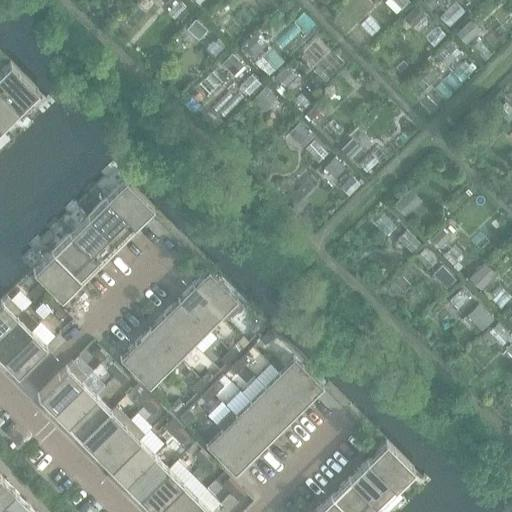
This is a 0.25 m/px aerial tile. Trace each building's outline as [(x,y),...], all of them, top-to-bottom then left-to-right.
[(372,0),(372,1),(387,18),(406,0),(372,0)] [(415,7),(404,18),(412,26),(423,14),(415,7)] [(194,19),(187,28),(198,38),(206,30),(200,24),(202,21),(198,17),(195,20),(194,19)] [(470,21),(456,34),(464,42),(478,30),(470,21)] [(253,33),(240,46),(249,55),(262,42),(253,33)] [(450,43),(436,57),(445,66),(459,52),(450,43)] [(231,53),(221,63),(233,74),(242,65),(231,53)] [(38,90),(10,62),(0,71),(0,90),(19,109),(38,90)] [(287,66),(276,77),(285,86),(296,75),(287,66)] [(264,87),(255,96),(265,106),(274,97),(264,87)] [(19,109),(0,90),(0,126),(1,127),(19,109)] [(313,107),(304,116),(307,119),(310,117),(315,121),(321,115),(313,107)] [(299,123),(290,132),(302,144),(311,135),(299,123)] [(352,139),(341,149),(349,157),(359,146),(352,139)] [(333,157),(324,166),(335,177),(344,167),(333,157)] [(153,206),(125,177),(106,196),(134,225),(153,206)] [(409,190),(395,203),(406,214),(420,201),(409,190)] [(134,225),(106,196),(87,214),(116,243),(134,225)] [(116,243),(87,214),(69,233),(98,261),(116,243)] [(405,227),(397,236),(411,250),(419,241),(405,227)] [(441,229),(431,238),(439,246),(448,237),(441,229)] [(98,261),(69,233),(51,251),(80,279),(98,261)] [(80,279),(51,251),(32,269),(47,285),(61,298),(80,279)] [(484,262),(468,278),(480,289),(495,273),(484,262)] [(441,266),(433,274),(446,286),(453,278),(441,266)] [(242,304),(208,269),(192,284),(222,314),(227,319),(242,304)] [(34,297),(43,289),(37,283),(28,292),(34,297)] [(222,314),(192,284),(178,299),(207,328),(222,314)] [(0,331),(17,315),(22,310),(7,295),(2,300),(0,301),(0,331)] [(55,306),(47,297),(41,303),(49,311),(55,306)] [(207,328),(178,299),(163,313),(193,343),(207,328)] [(478,303),(466,314),(481,329),(492,318),(478,303)] [(64,314),(55,306),(49,311),(58,320),(64,314)] [(193,343),(163,313),(149,327),(179,357),(193,343)] [(0,357),(2,359),(31,329),(17,315),(0,331),(0,357)] [(255,334),(264,325),(258,320),(249,328),(255,334)] [(179,357),(149,327),(135,342),(164,372),(179,357)] [(17,374),(46,345),(31,329),(2,359),(17,374)] [(265,344),(273,335),(268,330),(259,338),(265,344)] [(234,355),(242,346),(237,341),(228,349),(234,355)] [(164,372),(135,342),(119,357),(149,387),(164,372)] [(511,357),(499,346),(486,361),(508,380),(511,374),(511,357)] [(106,356),(97,348),(91,353),(100,362),(106,356)] [(225,363),(234,355),(228,349),(219,358),(225,363)] [(243,365),(252,356),(246,351),(238,359),(243,365)] [(323,385),(293,356),(278,371),(308,400),(323,385)] [(235,373),(243,365),(238,359),(229,368),(235,373)] [(52,410),(81,380),(87,375),(71,360),(36,394),(52,410)] [(120,371),(111,362),(106,368),(114,376),(120,371)] [(205,384),(213,375),(208,369),(199,378),(205,384)] [(128,379),(120,371),(114,376),(123,385),(128,379)] [(308,400),(278,371),(264,385),(293,415),(308,400)] [(196,392),(205,384),(199,378),(190,386),(196,392)] [(214,394),(223,385),(217,379),(209,388),(214,394)] [(66,424),(96,395),(81,380),(52,410),(66,424)] [(293,415),(264,385),(249,399),(279,429),(293,415)] [(206,402),(214,394),(209,388),(200,396),(206,402)] [(148,400),(140,391),(134,397),(143,405),(148,400)] [(81,439),(110,409),(96,395),(66,424),(81,439)] [(175,413),(184,404),(178,399),(169,407),(175,413)] [(279,429),(249,399),(235,414),(264,444),(279,429)] [(157,408),(148,400),(143,405),(151,414),(157,408)] [(95,453),(130,418),(115,404),(110,409),(81,439),(95,453)] [(185,423),(193,414),(188,409),(179,417),(185,423)] [(264,444),(235,414),(230,409),(216,423),(221,428),(220,428),(250,458),(264,444)] [(109,467),(139,438),(144,433),(130,418),(95,453),(109,467)] [(177,429),(169,420),(163,426),(172,434),(177,429)] [(250,458),(220,428),(205,443),(234,473),(250,458)] [(186,437),(177,429),(172,434),(180,443),(186,437)] [(124,482),(153,452),(139,438),(109,467),(124,482)] [(414,469),(385,440),(366,459),(395,488),(414,469)] [(207,458),(198,450),(193,455),(201,464),(207,458)] [(138,496),(168,467),(153,452),(124,482),(138,496)] [(215,467),(207,458),(201,464),(210,472),(215,467)] [(395,488),(366,459),(348,477),(377,506),(395,488)] [(152,511),(182,481),(168,467),(138,496),(152,511)] [(0,504),(14,490),(0,475),(0,504)] [(371,511),(377,506),(348,477),(330,495),(346,511),(371,511)] [(235,487),(227,478),(221,484),(229,492),(235,487)] [(153,511),(180,511),(196,496),(182,481),(152,511),(153,511)] [(244,495),(235,487),(229,492),(238,501),(244,495)] [(0,511),(20,511),(29,504),(14,490),(0,504),(0,511)] [(346,511),(330,495),(313,511),(346,511)] [(209,511),(211,510),(196,496),(180,511),(209,511)]
